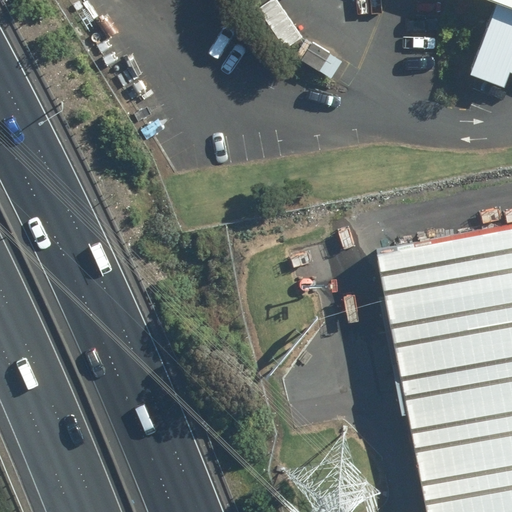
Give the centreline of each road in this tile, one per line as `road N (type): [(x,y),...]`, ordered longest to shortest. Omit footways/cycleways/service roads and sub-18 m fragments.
road 1 (motorway): [(0,129),(172,511)]
road 2 (motorway): [(96,511),(0,288)]
